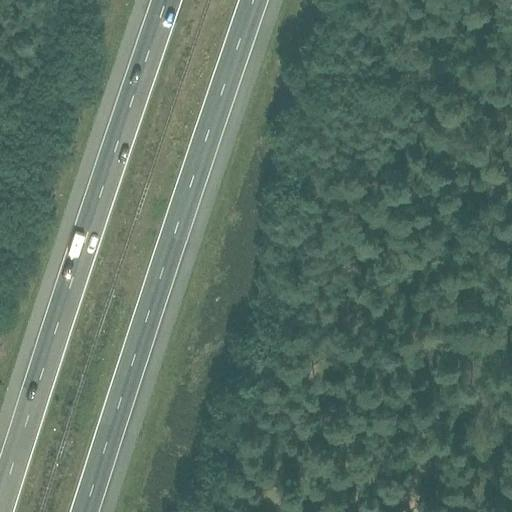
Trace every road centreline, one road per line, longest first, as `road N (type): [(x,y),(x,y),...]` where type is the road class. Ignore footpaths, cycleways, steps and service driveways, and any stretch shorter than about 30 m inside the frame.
road 1 (motorway): [(84,511),(252,0)]
road 2 (motorway): [(165,0),(0,504)]
